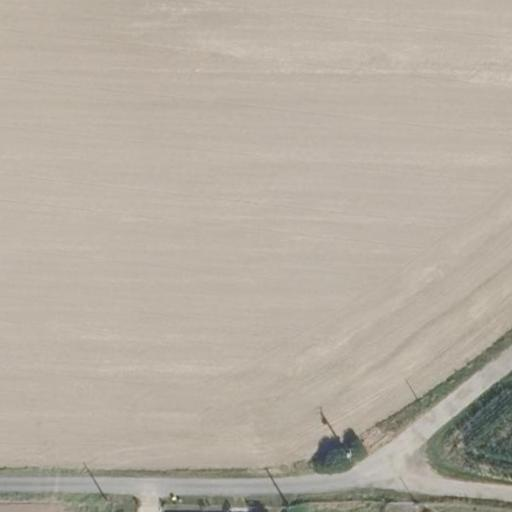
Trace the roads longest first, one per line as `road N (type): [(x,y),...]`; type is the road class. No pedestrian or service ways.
road 1 (unclassified): [(0,485),(91,489),(373,467),(511,497)]
road 2 (track): [(511,358),(373,467)]
